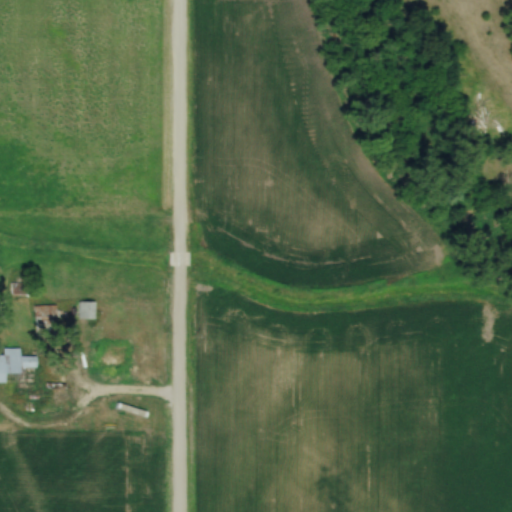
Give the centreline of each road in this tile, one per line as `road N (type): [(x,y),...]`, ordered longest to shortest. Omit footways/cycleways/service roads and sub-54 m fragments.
road 1 (residential): [(182,0),(180,250)]
road 2 (residential): [(180,268),(176,511)]
